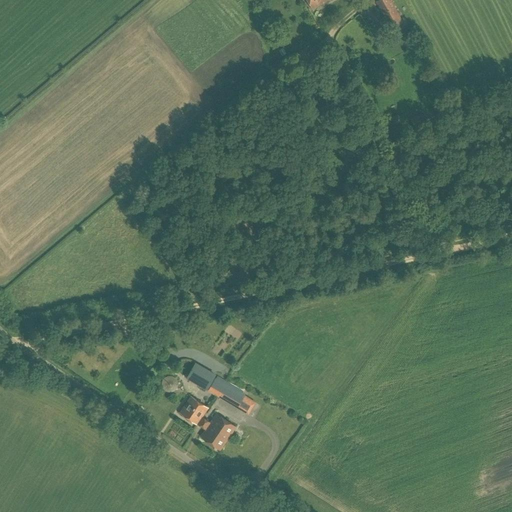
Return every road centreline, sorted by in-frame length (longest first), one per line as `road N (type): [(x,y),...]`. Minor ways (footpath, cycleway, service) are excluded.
road 1 (track): [(19,346),(511,240)]
road 2 (unclassified): [(262,511),(0,331)]
